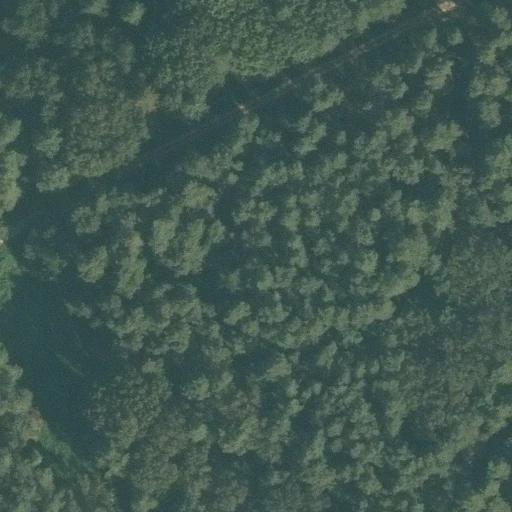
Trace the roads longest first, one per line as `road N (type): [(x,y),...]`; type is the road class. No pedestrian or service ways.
road 1 (track): [(467,0),(0,237)]
road 2 (track): [(511,304),(447,10)]
